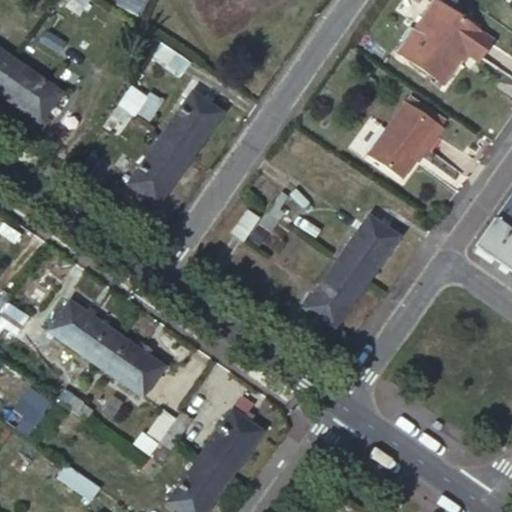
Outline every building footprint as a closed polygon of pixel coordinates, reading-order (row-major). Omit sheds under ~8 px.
[(145,0),(116,0),(138,13),(145,0)] [(492,41),(435,1),(399,52),(443,85),(466,53),(478,61),(492,41)] [(189,55),(163,38),(115,105),(126,113),(146,127),(157,112),(155,109),(180,77),(176,74),(189,55)] [(0,86),(17,62),(0,49),(0,86)] [(64,96),(17,62),(0,86),(0,95),(43,126),(64,96)] [(187,90),(156,134),(188,157),(220,113),(187,90)] [(406,101),(368,154),(402,179),(419,154),(422,156),(443,128),(406,101)] [(126,113),(115,105),(100,126),(107,131),(115,120),(120,123),(126,113)] [(156,134),(123,182),(155,205),(188,157),(156,134)] [(289,178),(279,193),(285,197),(299,207),(309,192),(289,178)] [(279,193),(264,214),(275,222),(282,211),(277,209),(285,197),(279,193)] [(511,193),(477,244),(511,269),(511,268),(511,226),(511,224),(511,193)] [(243,208),(229,233),(241,240),(255,215),(243,208)] [(263,216),(251,234),(256,238),(264,227),(269,231),(275,222),(264,214),(263,216)] [(368,217),(334,263),(366,285),(399,239),(368,217)] [(334,263),(303,308),(334,329),(366,285),(334,263)] [(1,290),(5,293),(11,296),(25,276),(15,269),(1,290)] [(0,311),(11,296),(5,293),(0,299),(0,311)] [(51,335),(96,365),(116,336),(72,305),(51,335)] [(96,365),(141,395),(161,367),(116,336),(96,365)] [(74,396),(65,389),(62,393),(52,386),(46,395),(56,402),(66,408),(74,396)] [(82,402),(74,396),(66,408),(86,423),(92,414),(80,406),(82,402)] [(161,408),(133,443),(145,453),(173,417),(161,408)] [(233,410),(201,456),(231,477),(264,431),(233,410)] [(168,434),(178,441),(186,430),(181,427),(187,417),(182,414),(168,434)] [(167,446),(172,450),(178,441),(168,434),(154,454),(159,458),(167,446)] [(201,456),(167,505),(178,511),(206,511),(231,477),(201,456)]
